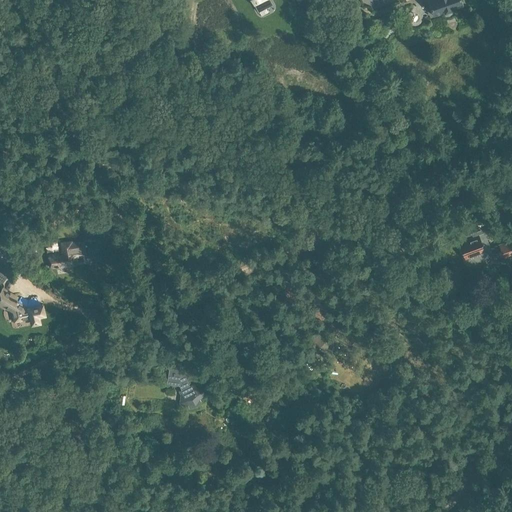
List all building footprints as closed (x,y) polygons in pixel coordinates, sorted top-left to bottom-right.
[(429,0),(436,15),(466,4),(464,0),(429,0)] [(74,112),(76,99),(67,98),(65,110),(74,112)] [(87,239),(96,238),(94,220),(85,221),(87,239)] [(492,255),(484,232),(459,242),(467,264),(492,255)] [(511,241),(511,239),(498,245),(503,260),(511,255),(511,241)] [(71,242),(61,243),(63,256),(49,257),(50,269),(75,265),(73,253),(78,253),(78,254),(85,253),(83,242),(72,243),(71,242)] [(0,282),(2,284),(10,271),(0,265),(0,282)] [(14,296),(3,290),(0,294),(0,303),(13,312),(15,321),(31,318),(32,324),(40,322),(39,316),(45,315),(43,305),(27,308),(12,299),(14,296)] [(311,339),(326,350),(333,340),(318,330),(311,339)] [(169,370),(167,383),(180,385),(182,390),(180,392),(181,395),(180,403),(183,406),(188,405),(189,408),(196,406),(201,402),(199,399),(203,396),(202,392),(196,389),(194,385),(190,387),(187,379),(188,376),(181,372),(182,364),(170,362),(169,370)] [(229,377),(221,385),(230,395),(239,388),(229,377)]
